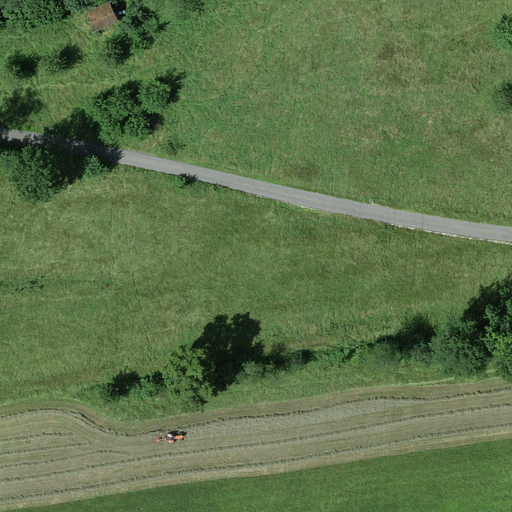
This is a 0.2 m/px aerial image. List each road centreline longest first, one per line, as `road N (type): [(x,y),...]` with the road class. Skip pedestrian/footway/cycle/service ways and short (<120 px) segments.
road 1 (track): [(0,135),(116,152),(370,212),(511,231)]
road 2 (track): [(0,397),(511,319)]
